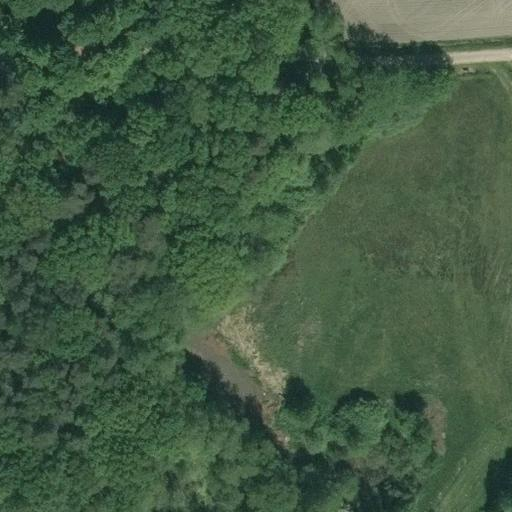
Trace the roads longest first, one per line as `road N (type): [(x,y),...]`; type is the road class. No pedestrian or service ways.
road 1 (unclassified): [(185,18),(208,36),(344,60),(511,55)]
road 2 (tertiary): [(0,189),(185,18)]
